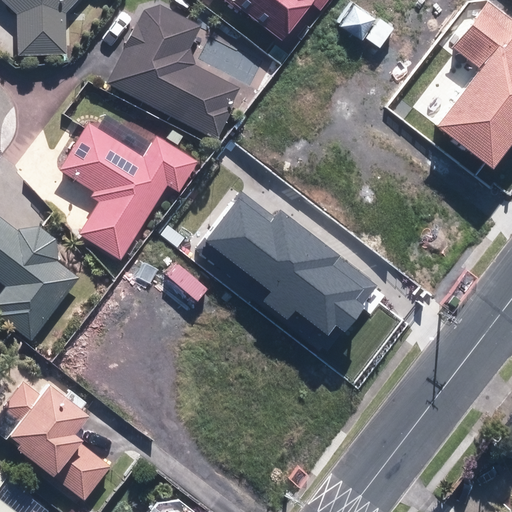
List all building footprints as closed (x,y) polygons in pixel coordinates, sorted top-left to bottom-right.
[(1,0),(14,12),(15,52),(65,53),(67,10),(76,0),(1,0)] [(146,0),(142,0),(103,80),(220,137),(242,92),(186,64),(204,28),(146,0)] [(236,0),(288,38),(311,7),(320,13),(330,0),(236,0)] [(504,134),(511,124),(511,0),(481,0),(461,25),(484,45),(448,88),(504,134)] [(123,257),(166,184),(178,191),(196,161),(153,136),(151,140),(106,114),(97,129),(82,121),(54,170),(103,198),(82,234),(123,257)] [(0,320),(25,340),(41,320),(43,321),(80,274),(0,210),(0,320)] [(48,378),(1,436),(83,501),(113,464),(80,438),(84,432),(73,423),(81,413),(80,412),(89,401),(68,384),(63,390),(48,378)] [(244,511),(150,439),(136,456),(208,511),(244,511)] [(0,511),(25,511),(0,494),(12,476),(0,467),(0,511)] [(188,511),(160,491),(144,511),(188,511)]
